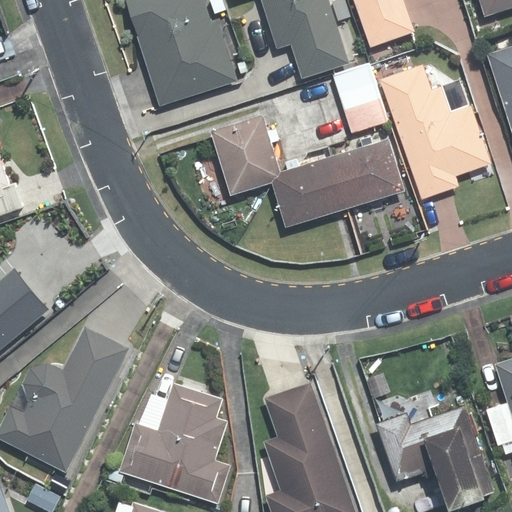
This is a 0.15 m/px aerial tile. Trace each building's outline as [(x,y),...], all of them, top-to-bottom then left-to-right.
[(209,0),(132,0),(164,100),(241,75),(222,17),(215,19),(209,0)] [(267,0),(282,44),(295,39),(307,74),(354,59),(334,0),(267,0)] [(347,0),(335,0),(342,18),(352,14),(347,0)] [(410,0),(362,0),(378,43),(420,27),(410,0)] [(511,0),(486,0),(490,12),(511,5),(511,0)] [(511,43),(491,50),(511,115),(511,43)] [(373,61),(338,71),(357,129),(392,118),(373,61)] [(385,76),(427,195),(465,181),(461,171),(496,158),(476,102),(456,109),(447,82),(437,85),(427,61),(385,76)] [(396,134),(287,168),(270,111),(217,127),(237,190),(279,177),(293,222),(412,186),(396,134)] [(0,139),(0,214),(28,204),(20,181),(15,182),(0,139)] [(0,289),(23,282),(11,247),(0,251),(0,325),(11,321),(0,289)] [(36,365),(27,382),(32,397),(36,399),(29,412),(17,405),(3,434),(71,469),(134,346),(90,325),(68,369),(52,360),(36,365)] [(511,439),(511,357),(502,360),(511,390),(511,399),(494,405),(505,442),(511,439)] [(372,378),(377,394),(392,389),(386,373),(372,378)] [(141,418),(125,467),(223,500),(236,461),(220,457),(233,417),(222,413),(228,395),(179,378),(163,426),(141,418)] [(363,511),(317,379),(271,395),(284,433),(270,438),(288,486),(273,492),(280,511),(363,511)] [(461,502),(501,488),(472,401),(416,421),(412,410),(382,420),(402,477),(447,461),(461,502)] [(123,480),(127,469),(115,464),(111,475),(123,480)] [(40,481),(31,497),(56,510),(64,494),(40,481)] [(0,511),(15,511),(5,483),(0,485),(0,511)] [(180,511),(139,498),(134,511),(180,511)]
